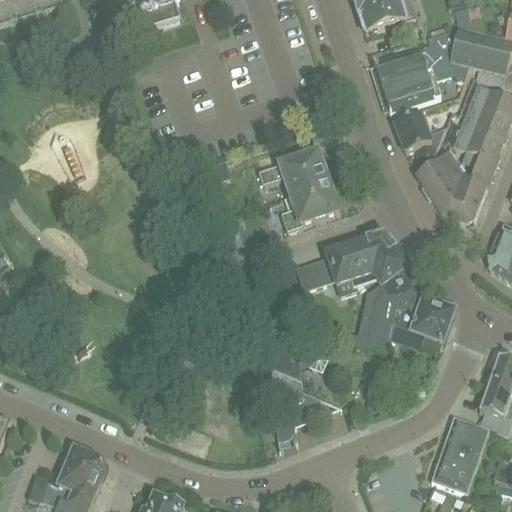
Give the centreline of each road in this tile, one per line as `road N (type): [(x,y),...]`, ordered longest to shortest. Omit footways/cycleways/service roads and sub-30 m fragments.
road 1 (residential): [(401,215),(324,0)]
road 2 (residential): [(332,468),(431,424),(483,317)]
road 3 (residential): [(136,457),(201,486),(239,492),(332,468)]
road 4 (residential): [(213,276),(401,215)]
road 5 (residential): [(136,457),(0,402)]
road 6 (residential): [(445,273),(480,243),(511,166)]
